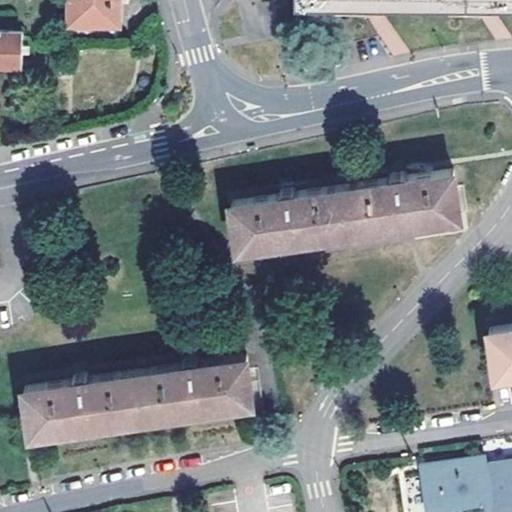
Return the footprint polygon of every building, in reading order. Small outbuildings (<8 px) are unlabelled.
[(120,22),(120,0),(68,0),(69,22),(120,22)] [(367,0),(349,0),(346,12),(362,17),(367,0)] [(485,0),(467,0),(463,14),(478,18),(485,0)] [(0,27),(0,60),(24,61),(24,27),(0,27)] [(390,176),(296,190),(281,193),(232,200),(239,244),(462,211),(454,167),(405,174),(390,176)] [(388,170),(390,176),(405,174),(404,167),(396,169),(388,170)] [(280,186),(281,193),(296,190),(296,184),(287,185),(280,186)] [(511,323),(490,327),(497,372),(511,369),(511,323)] [(183,354),(184,362),(200,360),(199,352),(183,354)] [(249,353),(200,360),(184,362),(90,375),(75,378),(26,384),(32,429),(197,406),(256,397),(249,353)] [(74,370),(75,378),(90,375),(89,369),(74,370)] [(489,508),(491,508),(483,456),(424,465),(431,507),(488,500),(489,508)] [(485,456),(483,456),(491,508),(511,504),(511,460),(486,464),(485,456)]
